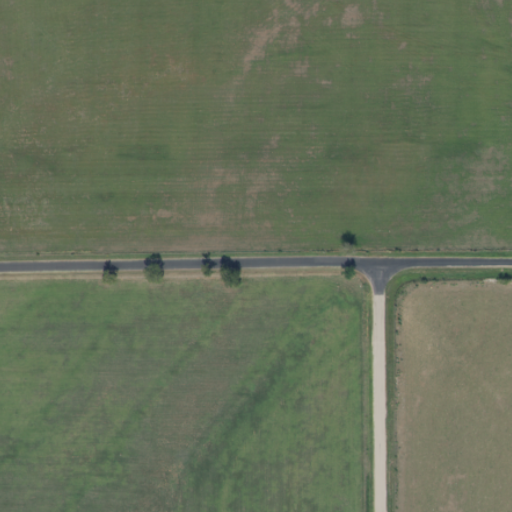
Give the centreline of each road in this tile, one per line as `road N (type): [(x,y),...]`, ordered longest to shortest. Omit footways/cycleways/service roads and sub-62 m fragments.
road 1 (residential): [(0,267),(511,261)]
road 2 (residential): [(378,511),(376,263)]
